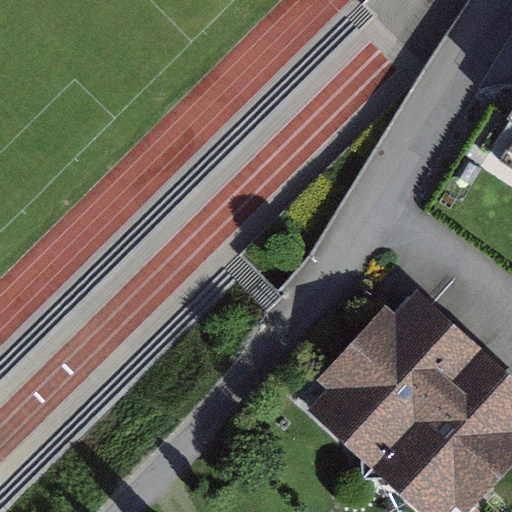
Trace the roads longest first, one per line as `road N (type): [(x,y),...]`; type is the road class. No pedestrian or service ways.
road 1 (residential): [(388,206),(126,511)]
road 2 (residential): [(498,0),(388,206)]
road 3 (residential): [(388,206),(511,298)]
